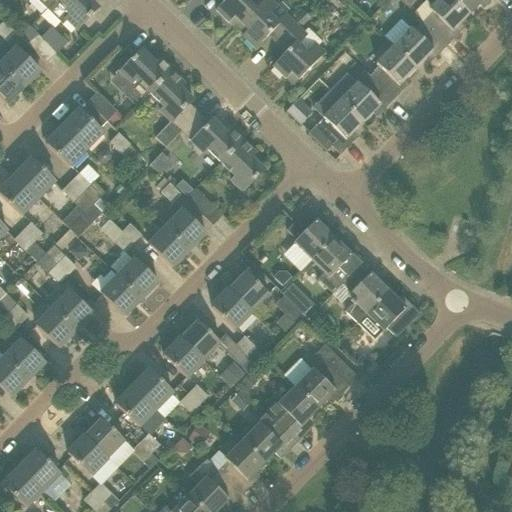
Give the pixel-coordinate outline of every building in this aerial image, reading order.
[(36,0),(47,10),(56,0),(36,0)] [(62,25),(66,21),(76,31),(98,9),(89,0),(56,0),(47,10),(62,25)] [(234,18),(241,25),(265,0),(226,0),(215,11),(228,24),(234,18)] [(269,36),(277,44),(295,26),(285,16),(277,23),(269,16),(276,8),(268,0),(265,0),(241,25),(248,31),(242,37),(255,50),(269,36)] [(400,0),(409,9),(416,1),(414,0),(400,0)] [(455,29),(469,15),(453,0),(439,0),(432,8),(435,10),(422,23),(447,46),(460,33),(455,29)] [(453,0),(469,15),(483,1),(487,5),(492,0),(453,0)] [(4,22),(0,25),(0,35),(6,42),(15,33),(4,22)] [(412,29),(394,48),(416,69),(429,55),(434,60),(447,46),(422,23),(414,32),(412,29)] [(53,26),(41,36),(56,52),(67,42),(53,26)] [(291,74),(298,81),(324,54),(314,44),(306,52),(299,45),(307,37),(295,26),(277,44),(286,53),(272,67),(285,80),(291,74)] [(57,54),(43,40),(37,34),(27,44),(47,64),(57,54)] [(16,48),(0,64),(0,66),(23,89),(40,72),(16,48)] [(379,68),(369,78),(393,101),(407,87),(402,83),(416,69),(394,48),(376,66),(379,68)] [(141,51),(119,73),(129,82),(129,94),(139,104),(149,94),(171,72),(159,59),(154,63),(141,51)] [(0,100),(6,106),(23,89),(0,66),(0,100)] [(171,72),(149,94),(164,109),(160,112),(170,122),(155,138),(165,149),(181,132),(181,133),(199,114),(189,105),(193,101),(180,88),(184,84),(171,72)] [(358,86),(341,102),(363,123),(376,110),(381,114),(393,101),(369,78),(363,72),(354,81),(358,86)] [(101,117),(109,125),(118,114),(97,93),(87,103),(101,117)] [(349,137),(363,123),(341,102),(307,134),(326,152),(331,147),(340,156),(353,142),(349,137)] [(313,117),(307,112),(298,103),(289,112),(298,121),(303,126),(313,117)] [(63,128),(86,151),(102,134),(80,111),(63,128)] [(199,114),(181,133),(204,154),(207,150),(221,164),(243,141),(230,129),(225,133),(212,120),(209,124),(199,114)] [(63,128),(46,145),(68,168),(86,151),(63,128)] [(110,143),(121,155),(130,145),(119,134),(110,143)] [(243,141),(221,164),(235,177),(231,182),(242,193),(264,171),(251,158),(255,154),(243,141)] [(32,160),(15,177),(38,200),(54,183),(32,160)] [(105,194),(93,182),(89,185),(78,174),(70,183),(92,205),(105,194)] [(38,200),(15,177),(0,191),(0,196),(20,217),(38,200)] [(191,191),(182,182),(177,188),(186,197),(191,191)] [(62,222),(75,237),(77,239),(90,226),(101,214),(92,205),(70,183),(62,192),(77,207),(62,222)] [(170,184),(169,185),(161,194),(172,204),(181,196),(170,184)] [(223,216),(208,202),(195,190),(185,200),(212,227),(223,216)] [(312,263),(334,240),(320,225),(324,221),(310,207),(286,232),(297,241),(293,245),(312,263)] [(166,229),(188,251),(205,234),(183,212),(166,229)] [(101,230),(124,254),(132,245),(121,233),(109,221),(101,230)] [(31,223),(22,233),(34,243),(42,235),(31,223)] [(121,233),(132,245),(141,236),(129,225),(121,233)] [(171,269),(188,251),(166,229),(148,246),(171,269)] [(14,241),(37,263),(46,255),(34,243),(22,233),(14,241)] [(334,240),(312,263),(323,274),(318,280),(333,295),(342,285),(365,261),(351,248),(347,253),(334,240)] [(54,247),(46,255),(56,266),(65,258),(54,247)] [(67,277),(76,268),(65,258),(56,266),(67,277)] [(273,260),(262,272),(280,290),(291,278),(273,260)] [(134,261),(118,278),(140,300),(157,283),(134,261)] [(365,315),(366,316),(388,293),(374,279),(378,274),(365,261),(342,285),(351,294),(348,298),(354,304),(345,313),(357,324),(365,315)] [(67,277),(56,266),(48,274),(59,285),(67,277)] [(228,291),(251,313),(268,296),(245,273),(228,291)] [(140,300),(118,278),(101,295),(123,317),(140,300)] [(228,291),(211,308),(234,331),(251,313),(228,291)] [(70,293),(53,310),(75,332),(92,315),(70,293)] [(388,293),(366,316),(384,333),(387,330),(396,339),(420,315),(406,301),(401,306),(388,293)] [(301,314),(298,311),(284,297),(275,306),(293,323),(301,314)] [(306,319),(318,307),(311,300),(299,312),(302,315),(306,319)] [(17,306),(8,315),(20,326),(28,317),(17,306)] [(58,349),(75,332),(53,310),(36,327),(58,349)] [(0,323),(12,334),(20,326),(8,315),(0,322),(0,323)] [(180,339),(203,362),(220,345),(197,322),(180,339)] [(236,346),(247,357),(255,349),(256,349),(244,337),(236,346)] [(180,339),(163,357),(186,380),(203,362),(180,339)] [(5,359),(27,381),(44,364),(22,341),(5,359)] [(236,346),(227,354),(238,366),(247,357),(236,346)] [(311,372),(295,388),(317,410),(331,396),(335,401),(357,378),(343,364),(324,346),(305,365),(311,372)] [(354,365),(363,373),(372,364),(362,355),(354,365)] [(27,381),(5,359),(0,363),(0,388),(10,398),(27,381)] [(149,371),(132,388),(155,411),(172,394),(149,371)] [(196,386),(188,395),(199,406),(208,397),(196,386)] [(155,411),(132,388),(115,406),(138,428),(155,411)] [(317,410),(295,388),(278,405),(275,403),(265,413),(295,442),(308,428),(304,424),(317,410)] [(231,401),(242,412),(252,401),(241,390),(231,401)] [(188,395),(179,403),(190,415),(199,406),(188,395)] [(259,424),(241,443),(264,465),(278,451),(282,455),(295,442),(265,413),(256,422),(259,424)] [(101,420),(84,437),(107,460),(123,443),(101,420)] [(148,435),(140,443),(151,455),(160,446),(148,435)] [(89,478),(107,460),(84,437),(67,454),(89,478)] [(173,449),(179,455),(186,455),(192,450),(182,440),(173,449)] [(140,443),(131,452),(143,463),(151,455),(140,443)] [(264,465),(241,443),(224,460),(227,462),(218,472),(242,496),(255,483),(250,478),(264,465)] [(59,474),(36,452),(19,469),(42,491),(59,474)] [(198,486),(188,497),(203,511),(217,511),(225,505),(229,509),(242,496),(218,472),(206,461),(190,477),(198,486)] [(19,469),(2,486),(24,509),(42,491),(19,469)] [(91,492),(110,511),(119,503),(100,483),(91,492)] [(91,492),(83,501),(93,511),(109,511),(110,511),(91,492)] [(203,511),(188,497),(172,511),(169,511),(165,508),(161,511),(203,511)]
